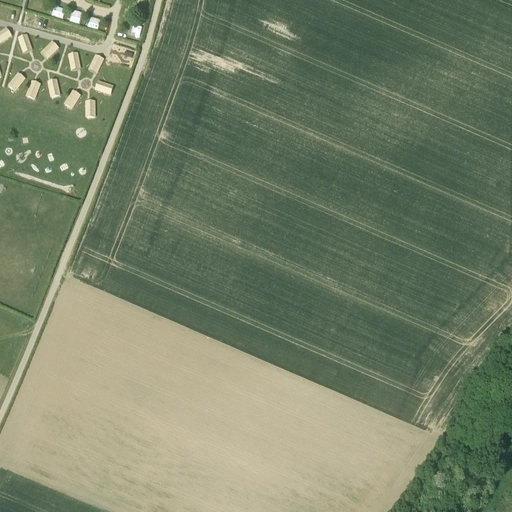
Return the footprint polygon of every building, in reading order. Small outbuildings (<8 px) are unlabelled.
[(44,0),(34,0),(31,10),(41,13),(45,0),(44,0)] [(8,28),(0,32),(0,44),(13,37),(8,28)] [(20,37),(22,53),(32,51),(30,36),(20,37)] [(53,42),(41,53),(48,60),(60,49),(53,42)] [(72,71),(82,71),(80,53),(70,54),(72,71)] [(98,75),(105,60),(96,55),(89,71),(98,75)] [(19,73),(8,86),(15,93),(27,80),(19,73)] [(52,99),(62,96),(59,80),(48,82),(52,99)] [(26,97),(36,101),(42,85),(32,81),(26,97)] [(96,91),(112,95),(115,86),(99,81),(96,91)] [(75,110),(81,95),(72,91),(65,106),(75,110)] [(97,101),(86,102),(87,119),(97,118),(97,101)]
